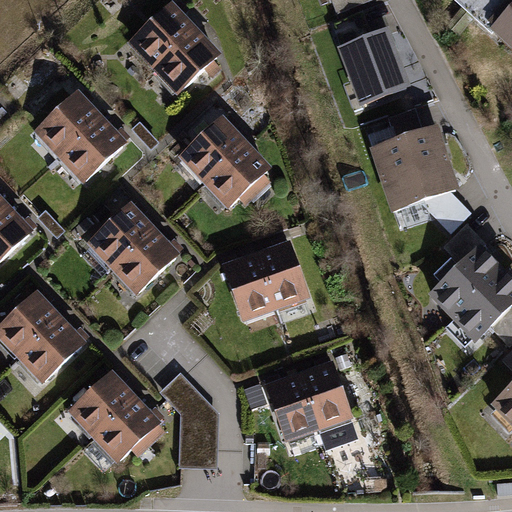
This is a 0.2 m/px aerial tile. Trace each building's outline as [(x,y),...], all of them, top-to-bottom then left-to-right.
[(492,38),(511,16),(511,0),(459,0),(454,6),(492,38)] [(175,5),(129,45),(153,72),(199,31),(175,5)] [(511,16),(492,38),(511,56),(511,16)] [(199,31),(153,72),(175,96),(220,55),(199,31)] [(387,31),(337,49),(358,106),(407,88),(387,31)] [(81,90),(33,136),(57,160),(105,114),(81,90)] [(223,113),(173,158),(200,188),(250,143),(223,113)] [(105,114),(57,160),(81,185),(129,138),(105,114)] [(385,176),(447,157),(436,122),(374,140),(385,176)] [(250,143),(200,188),(227,218),(277,173),(250,143)] [(395,212),(458,193),(447,157),(385,176),(395,212)] [(0,194),(0,210),(8,203),(0,194)] [(8,203),(0,210),(0,258),(32,227),(8,203)] [(131,206),(93,243),(119,270),(157,234),(131,206)] [(157,234),(119,270),(145,298),(184,261),(157,234)] [(310,298),(288,242),(255,254),(278,311),(310,298)] [(453,314),(499,269),(473,242),(426,288),(453,314)] [(278,311),(255,254),(223,267),(245,324),(278,311)] [(479,341),(511,307),(511,281),(499,269),(453,314),(479,341)] [(41,291),(0,328),(0,344),(15,362),(65,318),(41,291)] [(65,318),(15,362),(39,388),(88,344),(65,318)] [(352,419),(329,363),(295,376),(318,433),(352,419)] [(96,440),(137,400),(112,375),(71,415),(96,440)] [(180,376),(160,395),(181,416),(180,472),(199,472),(218,472),(219,416),(209,406),(180,376)] [(318,433),(295,376),(262,390),(285,447),(318,433)] [(511,424),(511,385),(492,405),(511,424)] [(121,466),(162,425),(137,400),(96,440),(121,466)]
